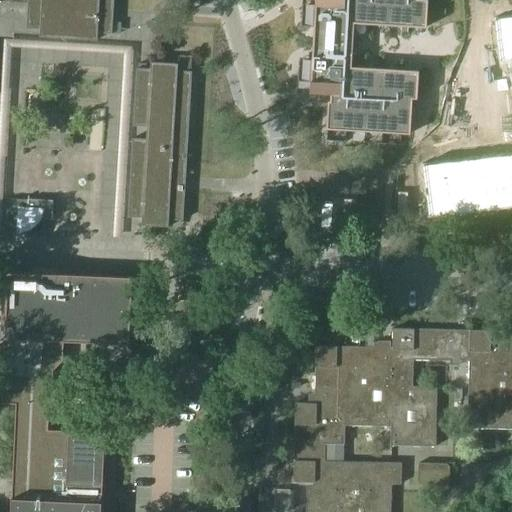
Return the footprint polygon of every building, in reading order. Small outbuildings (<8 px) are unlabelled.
[(27,0),(26,28),(40,29),(39,36),(68,37),(69,30),(82,31),(81,38),(97,39),(97,32),(111,33),(112,0),(27,0)] [(288,0),(282,96),(304,97),(304,104),(300,104),(299,132),(382,137),(385,102),(390,102),(391,74),(324,70),(326,27),(399,31),(401,2),(391,2),(390,0),(288,0)] [(511,64),(511,152),(423,163),(429,217),(511,207),(511,14),(495,16),(500,61),(511,60),(511,64)] [(177,70),(177,63),(150,61),(150,68),(136,68),(133,125),(147,126),(146,139),(132,138),(127,216),(141,217),(141,224),(168,226),(168,219),(182,220),(191,71),(177,70)] [(7,209),(7,221),(27,222),(27,213),(51,214),(52,201),(9,199),(8,209),(7,209)] [(20,358),(12,511),(102,511),(107,435),(50,432),(50,424),(51,420),(53,417),(58,409),(59,406),(60,403),(60,400),(60,398),(59,394),(58,389),(55,385),(54,379),(54,376),(54,373),(56,371),(62,364),(63,363),(65,360),(65,358),(66,343),(93,345),(93,341),(95,341),(100,341),(102,319),(94,318),(96,290),(54,288),(52,288),(25,286),(24,302),(23,313),(23,314),(22,314),(16,314),(15,330),(14,336),(22,337),(20,358)] [(390,511),(391,483),(401,484),(401,463),(325,461),(326,443),(344,444),(345,425),(390,426),(390,445),(436,445),(437,386),(414,386),(414,359),(450,360),(450,365),(456,365),(457,365),(460,364),(462,360),(469,360),(468,428),(511,428),(511,339),(502,339),(500,341),(498,344),(498,349),(491,349),(492,330),(392,328),(392,347),(385,347),(384,343),(381,342),(374,341),(373,346),(316,345),(314,403),(295,402),(293,482),(313,482),(313,489),(311,489),(308,491),(308,494),(308,507),(309,509),(312,511),(390,511)] [(449,485),(449,468),(449,466),(447,464),(445,463),(419,463),(418,479),(419,481),(421,483),(424,484),(449,485)]
